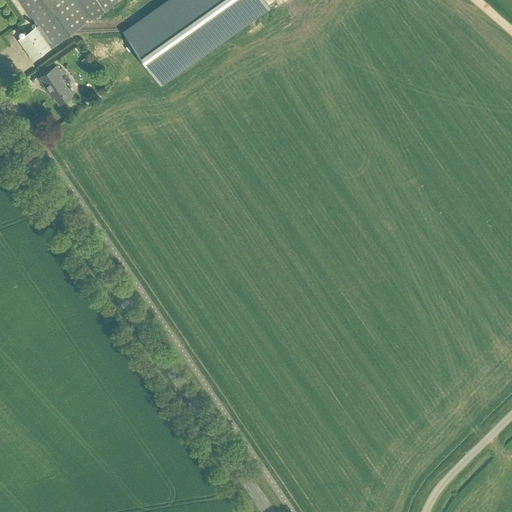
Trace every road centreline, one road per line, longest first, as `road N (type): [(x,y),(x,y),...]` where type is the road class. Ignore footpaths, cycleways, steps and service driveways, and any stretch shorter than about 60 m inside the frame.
road 1 (secondary): [(268,511),(0,118)]
road 2 (unclassified): [(424,511),(438,486),(511,413)]
